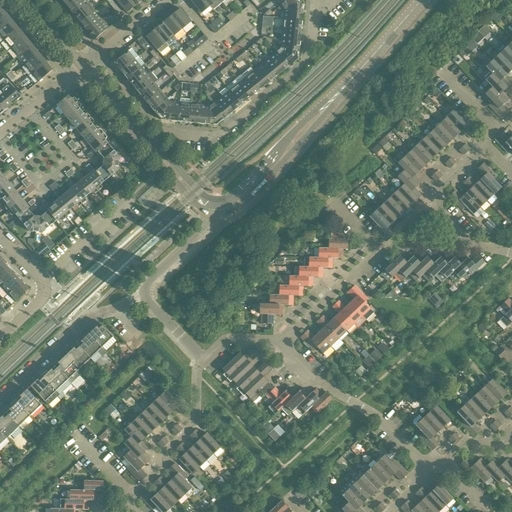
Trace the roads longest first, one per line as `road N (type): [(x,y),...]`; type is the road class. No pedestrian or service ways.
road 1 (residential): [(97,52),(155,126),(216,135),(305,64),(314,9)]
road 2 (tertiary): [(214,210),(241,198),(422,0)]
road 3 (tertiary): [(214,210),(81,65)]
road 4 (residential): [(431,469),(382,418),(334,392),(283,344)]
road 5 (residential): [(0,402),(91,316),(142,296)]
road 6 (residential): [(32,105),(77,161),(41,190),(0,145)]
road 7 (residential): [(125,501),(194,422),(202,361)]
road 8 (residential): [(0,339),(43,293),(41,280),(0,237)]
road 9 (residential): [(283,344),(378,250)]
